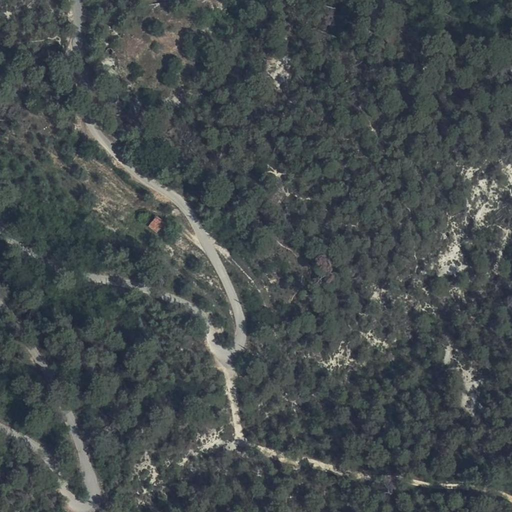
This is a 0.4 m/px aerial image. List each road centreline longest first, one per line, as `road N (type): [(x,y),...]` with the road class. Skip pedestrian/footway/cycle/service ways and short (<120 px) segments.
road 1 (unclassified): [(81,0),(87,114),(145,184),(176,196),(196,216),(241,311),(247,343),(232,357),(177,295),(80,277),(0,231)]
road 2 (track): [(232,357),(238,443),(278,463),(498,491),(511,500)]
road 3 (unclassified): [(0,303),(44,371),(100,489),(97,504),(80,511)]
road 4 (unclassified): [(79,511),(38,446),(0,425)]
